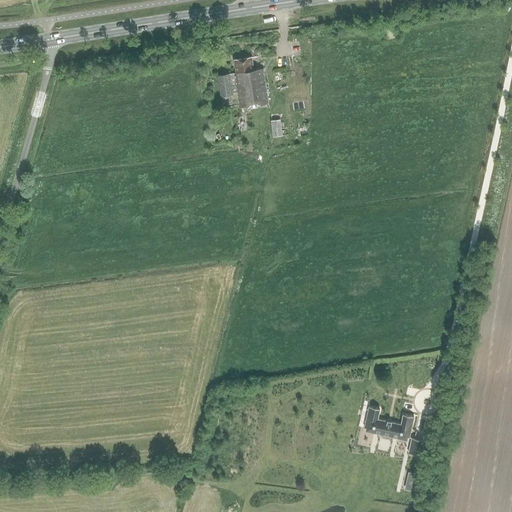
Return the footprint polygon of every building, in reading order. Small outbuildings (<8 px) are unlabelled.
[(231,93),(236,92),(239,106),(268,102),(262,69),(253,70),(251,57),(233,60),(235,73),(217,76),(220,96),(221,96),(222,104),(232,102),(231,93)] [(280,120),(271,121),(273,137),(282,136),(280,120)] [(379,409),(369,406),(364,428),(366,428),(365,431),(380,434),(381,436),(383,437),(385,438),(387,438),(390,438),(392,437),(407,440),(408,437),(409,437),(413,416),(403,414),(401,424),(377,419),(379,409)] [(421,456),(424,440),(412,438),(408,453),(421,456)] [(408,472),(406,478),(415,480),(417,474),(408,472)] [(415,501),(420,483),(414,482),(410,500),(415,501)]
